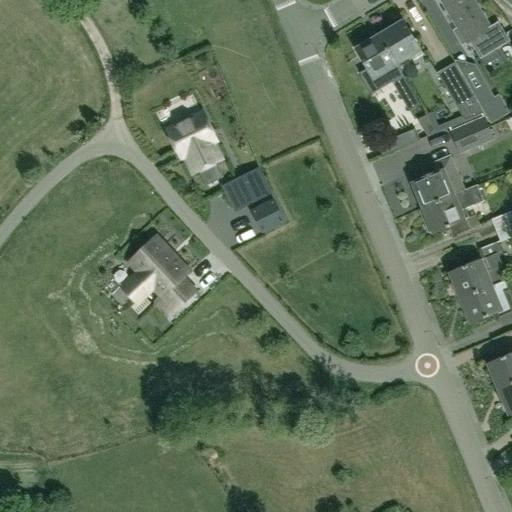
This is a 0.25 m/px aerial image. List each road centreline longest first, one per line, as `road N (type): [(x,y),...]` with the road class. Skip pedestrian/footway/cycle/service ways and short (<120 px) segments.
road 1 (residential): [(120,137),(317,349),(366,375),(429,363)]
road 2 (residential): [(429,363),(299,46)]
road 3 (residential): [(0,240),(43,186),(120,137)]
road 4 (residential): [(490,511),(429,363)]
road 5 (residential): [(120,137),(107,59),(68,0)]
